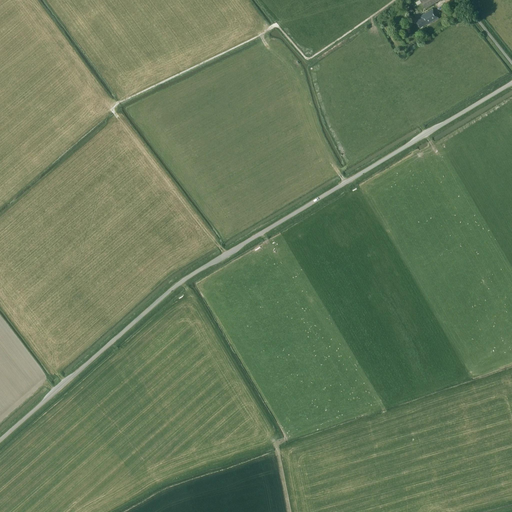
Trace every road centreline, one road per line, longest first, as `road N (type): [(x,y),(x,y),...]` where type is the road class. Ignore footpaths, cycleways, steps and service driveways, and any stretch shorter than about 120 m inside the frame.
road 1 (unclassified): [(0,440),(156,304),(511,83)]
road 2 (track): [(394,0),(310,59),(274,26),(116,103),(117,119)]
